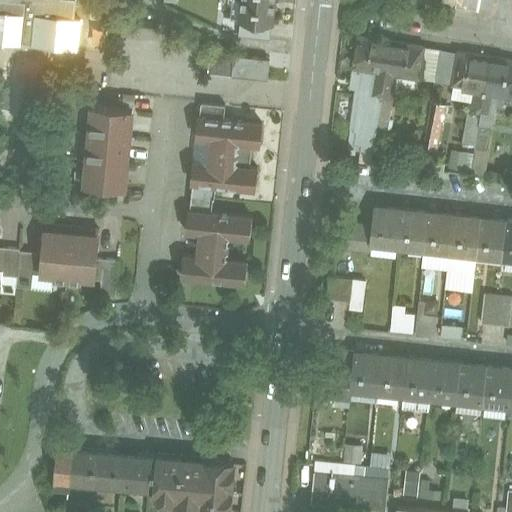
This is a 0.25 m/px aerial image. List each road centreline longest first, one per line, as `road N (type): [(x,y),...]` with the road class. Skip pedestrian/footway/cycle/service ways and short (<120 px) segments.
road 1 (residential): [(139,311),(77,324),(59,339),(11,493)]
road 2 (residential): [(280,326),(511,355)]
road 3 (residential): [(511,199),(298,174)]
road 4 (tertiary): [(280,326),(264,511)]
road 5 (tertiary): [(321,0),(298,174)]
road 6 (tertiary): [(298,174),(280,326)]
road 7 (residential): [(501,30),(352,0)]
road 8 (residential): [(149,213),(0,198)]
road 9 (residential): [(280,326),(139,311)]
